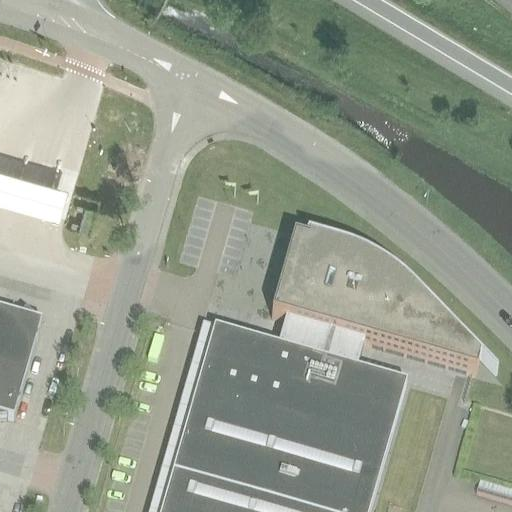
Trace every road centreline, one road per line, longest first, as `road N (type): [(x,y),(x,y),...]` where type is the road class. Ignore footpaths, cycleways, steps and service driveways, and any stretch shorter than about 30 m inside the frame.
road 1 (unclassified): [(59,511),(185,79)]
road 2 (unclassified): [(185,79),(296,139),(449,247),(511,320)]
road 3 (motorway): [(362,0),(511,87)]
road 4 (unclassified): [(185,79),(55,16)]
